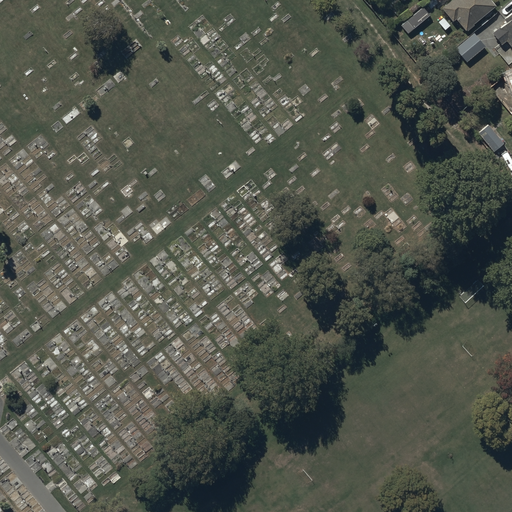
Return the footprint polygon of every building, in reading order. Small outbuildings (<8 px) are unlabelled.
[(449,0),(441,7),(452,20),(455,18),(465,29),(466,28),(467,30),(473,24),(472,23),(495,4),(491,0),(449,0)] [(400,25),(407,33),(429,14),(422,6),(400,25)] [(511,10),(503,18),(505,20),(491,32),(501,43),(505,39),(511,47),(511,10)] [(484,46),(473,32),(455,48),(466,61),(484,46)] [(498,87),(495,88),(497,95),(509,92),(507,86),(505,86),(503,80),(496,82),(498,87)] [(503,143),(487,124),(477,132),(493,151),(503,143)]
